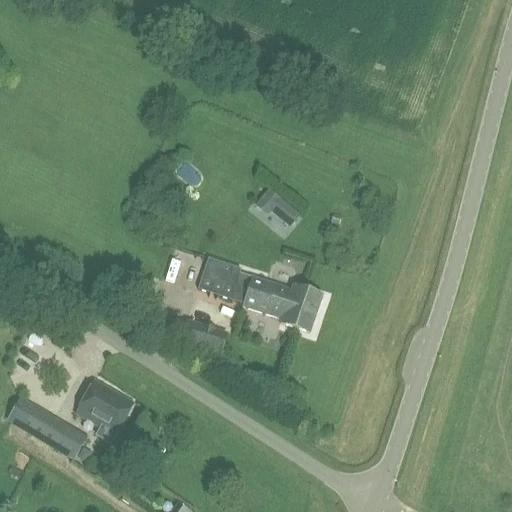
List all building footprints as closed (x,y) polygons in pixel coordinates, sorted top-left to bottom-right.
[(282,220),(289,225),(298,214),(291,209),(282,220)] [(197,291),(243,305),(241,309),(280,322),(279,325),(309,336),(322,296),(293,286),(291,292),(252,278),(239,275),(241,270),(208,259),(197,291)] [(138,280),(117,269),(106,288),(128,299),(138,280)] [(226,334),(186,322),(180,344),(220,356),(226,334)] [(75,417),(100,431),(96,437),(110,445),(133,404),(94,383),(75,417)] [(18,411),(10,424),(73,461),(81,447),(18,411)]
